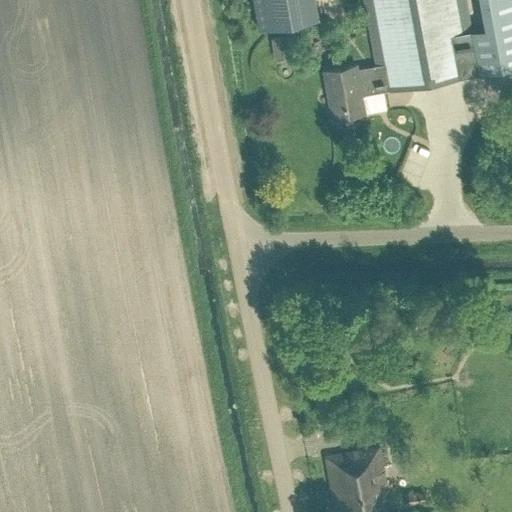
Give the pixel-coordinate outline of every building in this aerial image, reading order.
[(264,0),(268,19),(313,12),(311,0),(264,0)] [(365,0),(377,63),(380,85),(381,90),(382,90),(425,82),(458,77),(457,75),(511,65),(511,0),(478,0),(481,12),(483,26),(470,29),(464,0),(365,0)] [(292,58),(288,36),(271,39),(274,61),(292,58)] [(380,85),(377,63),(357,67),(356,63),(325,68),(333,115),(365,110),(361,89),(380,85)] [(383,130),(384,151),(410,151),(409,130),(383,130)] [(322,323),(326,362),(349,359),(345,321),(322,323)] [(310,385),(318,418),(338,413),(331,381),(310,385)] [(388,511),(385,490),(387,490),(380,446),(327,454),(335,509),(357,506),(357,511),(388,511)] [(408,494),(408,503),(425,501),(424,492),(408,494)]
